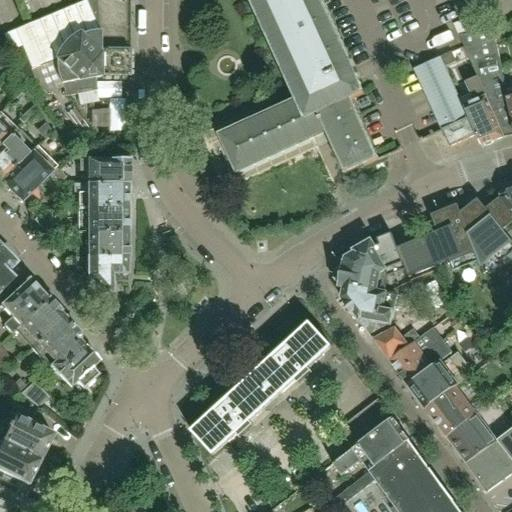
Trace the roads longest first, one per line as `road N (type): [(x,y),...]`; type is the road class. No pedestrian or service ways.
road 1 (residential): [(257,288),(179,207),(155,158),(153,0)]
road 2 (residential): [(479,511),(295,261)]
road 3 (residential): [(295,261),(426,187),(511,158)]
road 4 (residential): [(0,220),(114,344),(146,393)]
road 5 (residential): [(146,393),(257,288)]
road 6 (residential): [(146,393),(112,431),(66,511)]
road 7 (residential): [(197,511),(146,393)]
road 8 (unknown): [(426,187),(388,71)]
